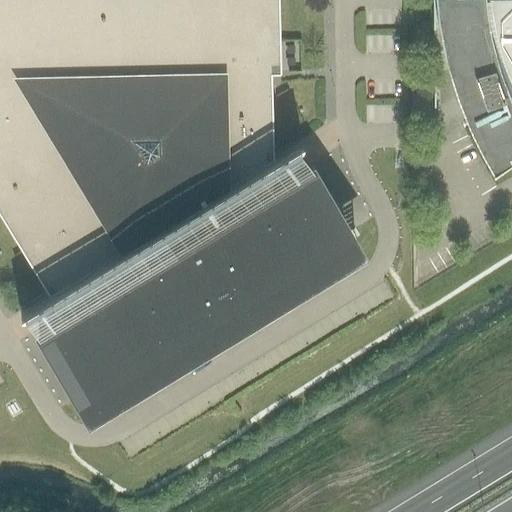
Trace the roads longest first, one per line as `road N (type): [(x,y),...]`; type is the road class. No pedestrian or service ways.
road 1 (unclassified): [(63,424),(93,435),(386,254),(394,224),(343,93),(337,0)]
road 2 (unclassified): [(63,424),(0,320)]
